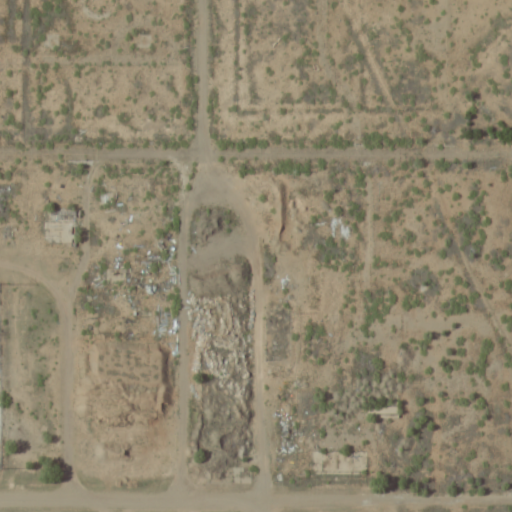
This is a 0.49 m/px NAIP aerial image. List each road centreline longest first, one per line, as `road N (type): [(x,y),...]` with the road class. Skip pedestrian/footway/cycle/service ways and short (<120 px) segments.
road 1 (track): [(511,151),(0,148)]
road 2 (track): [(201,151),(199,0)]
